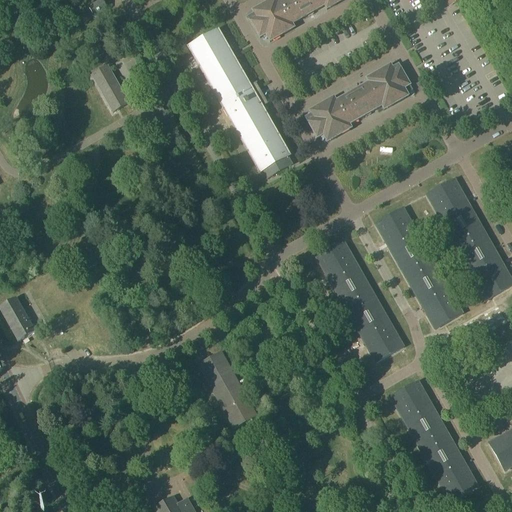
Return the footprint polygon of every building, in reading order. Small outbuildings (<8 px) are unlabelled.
[(254,16),(249,19),(251,23),(250,23),(260,40),(266,36),(270,44),(294,30),(292,26),(303,20),(324,7),(327,11),(345,0),(282,0),(279,2),(277,0),(273,0),(252,12),(254,16)] [(102,2),(89,9),(94,18),(107,11),(102,2)] [(218,32),(188,49),(260,175),(262,174),(266,181),(292,166),(288,159),(289,158),(262,109),(267,106),(263,98),(260,100),(256,94),(259,92),(255,84),(249,87),(218,32)] [(419,58),(426,56),(424,49),(417,50),(419,58)] [(311,116),(306,120),(308,123),(307,124),(317,140),(323,137),(327,144),(351,130),(349,126),(382,108),(384,111),(408,97),(405,92),(411,89),(398,67),(392,70),(390,66),(366,80),(368,84),(350,94),(336,102),(334,99),(309,113),(311,116)] [(109,68),(91,78),(112,115),(130,105),(109,68)] [(511,148),(500,155),(511,175),(511,148)] [(511,282),(454,181),(426,197),(486,302),(511,287),(511,282)] [(403,210),(375,226),(435,332),(463,315),(403,210)] [(344,244),(316,260),(376,365),(404,349),(344,244)] [(16,300),(0,309),(0,310),(18,343),(22,340),(35,333),(16,300)] [(73,352),(82,345),(79,341),(70,349),(73,352)] [(220,355),(198,367),(234,430),(256,418),(239,389),(246,385),(244,380),(237,384),(220,355)] [(418,383),(390,399),(450,504),(478,488),(418,383)] [(511,431),(489,445),(505,473),(511,469),(511,431)] [(172,500),(155,510),(155,511),(192,511),(187,501),(176,507),(172,500)]
